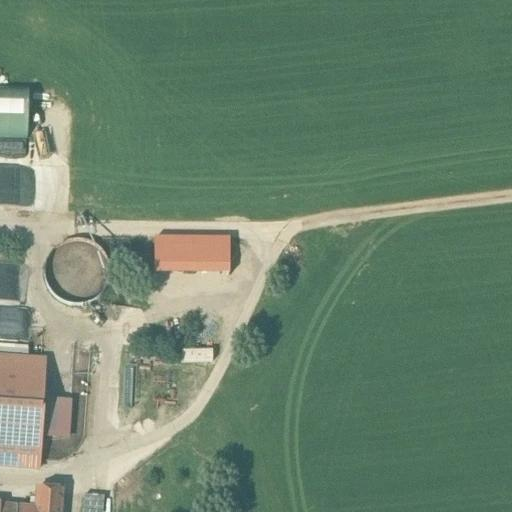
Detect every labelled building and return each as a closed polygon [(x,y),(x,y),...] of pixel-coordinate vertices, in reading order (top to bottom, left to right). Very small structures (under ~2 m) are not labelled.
[(29,88),(0,87),(0,139),(28,140),(29,88)] [(107,286),(110,274),(107,261),(100,251),(89,244),(77,242),(64,244),(54,251),(47,262),(45,274),(47,287),(55,297),(65,304),(78,306),(90,304),(100,297),(107,286)] [(0,298),(12,299),(15,264),(0,262),(0,298)] [(45,363),(0,359),(0,467),(38,470),(45,363)] [(60,511),(62,493),(36,491),(35,510),(16,509),(15,511),(60,511)]
